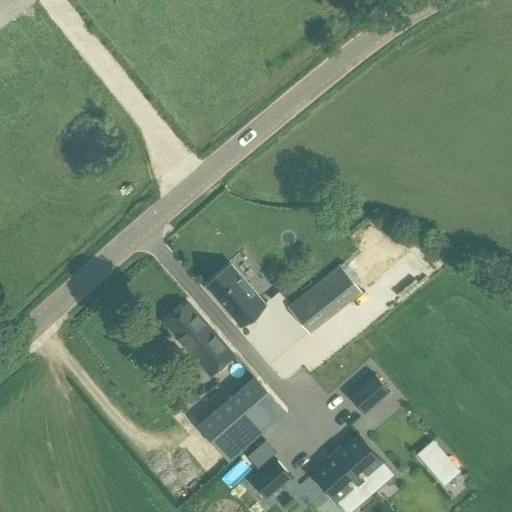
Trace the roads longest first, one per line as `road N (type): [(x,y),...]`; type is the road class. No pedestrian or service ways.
road 1 (tertiary): [(0,354),(355,50),(435,0)]
road 2 (unknown): [(30,328),(191,511)]
